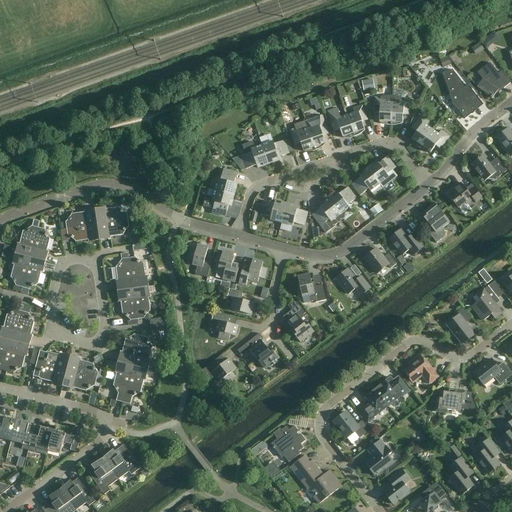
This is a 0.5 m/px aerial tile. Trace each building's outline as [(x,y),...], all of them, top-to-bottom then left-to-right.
[(499,74),(490,63),(478,73),(483,79),(477,87),(491,97),(492,99),(494,97),(494,96),(498,91),(498,90),(503,87),(504,88),(510,83),(501,72),(499,74)] [(450,94),(450,95),(453,105),(458,110),(465,119),(475,111),(471,106),(474,104),(474,105),(480,100),(468,85),(465,87),(452,70),(442,73),(450,94)] [(389,126),(391,126),(392,103),(385,103),(385,98),(374,98),(374,113),(380,114),(379,122),(381,123),(382,124),(384,124),(386,125),(387,125),(389,126)] [(399,104),(392,103),(391,126),(393,126),(394,126),(396,125),(398,125),(399,125),(401,124),(403,123),(403,115),(409,115),(410,100),(399,99),(399,104)] [(364,131),(365,130),(362,122),(368,120),(363,105),(353,109),(354,113),(347,116),(355,137),(356,136),(358,135),(359,135),(361,134),(362,133),(364,131)] [(355,137),(347,116),(340,118),(339,114),(329,117),(334,132),(340,130),(343,138),(345,138),(347,138),(349,138),(351,138),(353,137),(355,137)] [(305,121),(316,151),(317,150),(319,149),(320,148),(322,147),(323,146),(324,145),(326,144),(323,136),(329,134),(322,115),(305,121)] [(418,147),(419,148),(433,130),(427,126),(429,122),(421,116),(412,129),(417,132),(412,139),(412,141),(413,142),(414,144),(416,145),(417,146),(418,147)] [(409,117),(404,127),(410,129),(414,120),(409,117)] [(314,151),(316,151),(305,121),(300,123),(299,125),(300,127),(290,131),(295,146),(301,144),(303,152),(305,152),(307,152),(309,152),(310,152),(312,151),(314,151)] [(511,133),(508,129),(496,139),(510,157),(511,155),(511,133)] [(438,134),(433,130),(419,148),(421,149),(422,150),(424,151),(426,152),(427,152),(429,153),(431,153),(436,146),(440,150),(450,137),(441,131),(438,134)] [(242,145),(246,155),(242,156),(246,169),(257,166),(258,168),(269,164),(262,146),(255,148),(253,141),(242,145)] [(262,146),(269,164),(280,161),(279,158),(289,154),(284,141),(274,144),(273,142),(262,146)] [(367,169),(380,184),(389,177),(387,175),(396,168),(387,157),(379,164),(377,161),(367,169)] [(485,159),(479,158),(472,165),(482,179),(495,180),(507,171),(498,160),(492,165),(489,164),(485,159)] [(215,190),(234,195),(237,184),(234,183),(237,173),(224,169),(221,180),(218,179),(215,190)] [(380,184),(367,169),(358,176),(360,178),(351,185),(360,196),(369,189),(370,192),(380,184)] [(476,203),(482,198),(474,187),(468,192),(461,183),(449,193),(452,197),(451,198),(458,208),(465,203),(467,205),(473,200),(476,203)] [(337,192),(328,199),(340,215),(350,208),(348,206),(356,199),(348,188),(339,194),(337,192)] [(204,206),(213,209),(212,213),(226,217),(228,206),(231,207),(234,195),(215,190),(213,197),(206,195),(204,206)] [(340,215),(328,199),(319,206),(321,209),(312,216),(326,233),(335,226),(334,226),(343,219),(340,215)] [(281,223),(287,204),(275,201),(275,204),(264,201),(260,215),(271,217),(270,220),(281,223)] [(440,238),(444,236),(444,230),(443,228),(449,223),(433,202),(434,204),(424,212),(427,215),(424,218),(431,227),(426,230),(436,243),(442,239),(440,238)] [(372,206),(375,214),(383,211),(380,203),(372,206)] [(298,207),(287,204),(281,223),(293,226),(293,223),(304,226),(308,213),(297,210),(298,207)] [(103,208),(95,209),(97,225),(128,220),(127,213),(126,213),(119,208),(119,207),(106,209),(106,208),(103,208)] [(67,229),(97,225),(95,209),(87,210),(84,211),(85,212),(71,214),(71,215),(66,222),(67,229)] [(128,220),(97,225),(100,240),(108,239),(110,239),(110,237),(123,235),(123,234),(128,228),(129,227),(128,220)] [(91,242),(100,240),(97,225),(67,229),(68,236),(75,241),(75,242),(89,240),(89,242),(91,241),(91,242)] [(15,254),(30,258),(38,228),(31,226),(31,227),(24,231),(23,231),(20,244),(18,244),(17,246),(15,254)] [(45,230),(38,228),(30,258),(46,262),(48,254),(48,252),(47,251),(50,238),(49,238),(45,231),(45,230)] [(414,255),(424,247),(416,237),(410,242),(401,230),(389,239),(402,256),(409,250),(414,255)] [(207,278),(212,263),(205,261),(208,247),(198,245),(196,250),(190,249),(188,259),(193,261),(192,265),(198,267),(195,275),(207,278)] [(391,269),(397,264),(389,254),(383,258),(376,249),(365,258),(377,274),(388,265),(391,269)] [(240,262),(233,260),(235,255),(223,251),(220,260),(218,260),(217,263),(219,265),(217,272),(224,274),(223,280),(235,283),(240,262)] [(22,288),(30,258),(15,254),(13,262),(13,264),(14,265),(11,278),(12,278),(16,285),(16,286),(14,286),(13,291),(21,293),(22,288)] [(116,283),(117,291),(133,289),(129,258),(128,254),(121,255),(122,259),(122,260),(117,267),(116,267),(118,280),(116,281),(116,283)] [(129,258),(133,289),(149,287),(147,278),(147,276),(145,276),(143,263),(136,258),(136,257),(129,258)] [(44,270),(46,262),(30,258),(22,288),(29,290),(30,289),(37,285),(38,285),(41,272),(43,272),(43,270),(44,270)] [(253,259),(251,265),(244,263),(239,284),(246,286),(248,280),(258,283),(259,278),(265,280),(267,269),(262,268),(263,262),(253,259)] [(361,296),(370,289),(361,277),(356,280),(348,269),(336,279),(348,295),(356,289),(361,296)] [(489,283),(493,279),(486,270),(482,274),(489,283)] [(323,285),(320,286),(313,287),(310,274),(297,277),(299,285),(297,287),(298,290),(300,290),(302,297),(309,296),(311,302),(315,301),(316,303),(326,300),(323,285)] [(511,276),(503,283),(511,294),(511,276)] [(502,313),(495,304),(500,300),(492,290),(497,286),(494,282),(473,298),(477,302),(472,306),(483,321),(492,314),(495,319),(502,313)] [(149,287),(133,289),(137,320),(145,319),(144,318),(149,311),(150,311),(148,298),(150,298),(150,295),(149,292),(156,292),(155,286),(149,287)] [(137,320),(133,289),(117,291),(119,300),(119,302),(121,302),(123,315),(130,320),(130,321),(137,320)] [(251,315),(254,303),(241,300),(243,293),(230,289),(226,301),(232,303),(231,310),(251,315)] [(22,312),(14,342),(30,346),(32,337),(32,335),(31,335),(34,322),(33,322),(29,314),(31,308),(24,306),(22,312)] [(314,332),(306,322),(308,321),(303,315),(305,313),(303,310),(301,311),(297,306),(293,310),(297,315),(287,322),(295,331),(293,333),(300,343),(314,332)] [(459,315),(446,325),(462,345),(475,335),(466,323),(472,319),(463,308),(457,313),(459,315)] [(22,312),(15,310),(15,311),(8,315),(7,315),(4,328),(2,327),(1,330),(0,334),(0,337),(14,342),(22,312)] [(236,337),(239,326),(225,323),(227,316),(214,312),(211,324),(217,326),(215,331),(220,332),(218,338),(229,341),(230,335),(236,337)] [(166,324),(166,318),(150,320),(151,326),(166,324)] [(167,329),(166,324),(151,326),(151,332),(167,329)] [(133,366),(141,336),(134,334),(134,335),(126,339),(122,352),(121,352),(120,354),(118,362),(133,366)] [(277,362),(276,360),(278,358),(270,348),(268,350),(261,341),(263,339),(259,334),(245,344),(250,350),(252,348),(259,357),(257,359),(264,369),(272,363),(274,364),(277,362)] [(141,336),(133,366),(148,370),(150,362),(151,360),(149,359),(153,346),(152,346),(148,339),(148,338),(141,336)] [(14,342),(0,337),(0,369),(6,372),(14,342)] [(14,342),(6,372),(13,374),(14,373),(21,368),(22,369),(25,356),(27,356),(27,354),(28,354),(30,346),(14,342)] [(31,362),(36,364),(40,351),(34,350),(31,362)] [(40,351),(36,364),(66,372),(70,356),(62,354),(60,354),(60,355),(47,352),(46,353),(40,351)] [(405,373),(412,382),(418,377),(420,378),(423,375),(425,378),(425,380),(429,385),(439,377),(428,363),(426,364),(419,355),(408,364),(410,367),(408,369),(407,368),(403,372),(404,374),(405,373)] [(70,356),(66,372),(96,380),(98,373),(97,372),(93,365),(93,364),(81,361),(81,359),(79,359),(79,358),(70,356)] [(232,373),(237,369),(229,359),(218,367),(214,362),(203,370),(210,380),(215,376),(220,382),(223,379),(227,384),(236,377),(232,373)] [(500,384),(511,374),(503,363),(498,368),(491,360),(474,373),(484,385),(494,377),(500,384)] [(133,366),(118,362),(116,370),(115,373),(117,373),(113,386),(114,386),(118,394),(116,401),(123,403),(133,366)] [(62,387),(66,372),(36,364),(33,376),(40,378),(39,379),(52,382),(52,384),(54,385),(62,387)] [(133,366),(123,403),(130,405),(132,397),(139,393),(140,393),(144,380),(145,381),(146,378),(148,370),(133,366)] [(95,386),(96,380),(66,372),(62,387),(71,389),(73,389),(73,388),(86,391),(86,390),(94,386),(95,386)] [(390,377),(375,389),(388,406),(399,398),(398,397),(402,394),(403,395),(409,390),(399,378),(394,382),(390,377)] [(388,406),(375,389),(365,397),(370,403),(365,407),(364,405),(358,410),(368,422),(374,418),(373,417),(377,413),(378,414),(388,406)] [(460,412),(461,409),(476,411),(472,399),(465,398),(466,392),(449,390),(449,393),(441,392),(440,399),(437,398),(435,412),(452,414),(452,411),(460,412)] [(360,439),(370,431),(362,421),(356,426),(346,412),(334,421),(347,438),(354,432),(360,439)] [(0,438),(11,441),(10,446),(17,421),(12,418),(11,420),(4,418),(2,427),(0,426),(0,438)] [(22,449),(28,451),(33,434),(32,434),(32,435),(26,434),(29,424),(22,423),(22,421),(17,421),(10,446),(11,441),(23,444),(22,449)] [(511,421),(504,427),(508,433),(500,439),(511,453),(511,421)] [(301,445),(306,441),(301,435),(298,438),(295,434),(299,432),(294,426),(289,430),(286,426),(282,430),(280,428),(273,434),(277,440),(271,444),(273,447),(272,447),(273,449),(274,448),(282,458),(284,456),(289,463),(300,454),(299,452),(303,448),(301,445)] [(47,455),(53,433),(53,430),(49,428),(48,430),(41,428),(39,437),(33,435),(33,434),(28,451),(35,452),(36,448),(48,451),(47,455)] [(72,443),(74,436),(66,434),(59,432),(59,431),(53,430),(53,433),(47,455),(48,451),(60,454),(64,440),(72,443)] [(77,452),(80,438),(74,436),(72,443),(70,450),(77,452)] [(258,456),(271,449),(265,439),(253,446),(258,456)] [(497,451),(488,439),(478,448),(481,453),(475,458),(488,474),(500,465),(492,455),(497,451)] [(372,457),(365,463),(375,476),(384,468),(386,470),(394,463),(388,456),(391,453),(386,446),(385,447),(380,441),(368,451),(372,457)] [(123,446),(115,452),(113,450),(103,458),(103,459),(122,484),(119,479),(129,472),(132,476),(133,476),(132,475),(140,469),(141,470),(123,444),(122,445),(123,446)] [(454,460),(461,455),(454,445),(447,451),(454,460)] [(473,474),(473,473),(461,458),(449,467),(455,475),(449,480),(461,496),(473,486),(465,475),(471,471),(473,474)] [(103,459),(91,466),(93,468),(88,471),(87,470),(87,471),(105,496),(106,496),(105,494),(110,491),(111,492),(108,487),(118,480),(121,484),(122,484),(103,459)] [(295,474),(308,490),(319,504),(341,487),(329,471),(323,476),(321,473),(316,476),(314,474),(319,470),(312,461),(295,474)] [(273,462),(264,469),(271,479),(281,471),(273,462)] [(401,470),(391,478),(388,480),(393,486),(384,493),(393,505),(410,492),(404,484),(409,480),(401,470)] [(77,479),(72,483),(71,481),(61,489),(61,490),(77,511),(76,510),(87,503),(90,507),(89,506),(94,502),(95,503),(96,503),(77,478),(76,478),(77,479)] [(407,511),(433,511),(432,510),(442,503),(441,501),(447,496),(437,482),(430,488),(420,496),(424,500),(415,507),(414,506),(407,511)] [(61,490),(60,490),(49,497),(51,499),(46,503),(45,501),(44,502),(51,511),(74,511),(76,511),(77,511),(61,490)]
